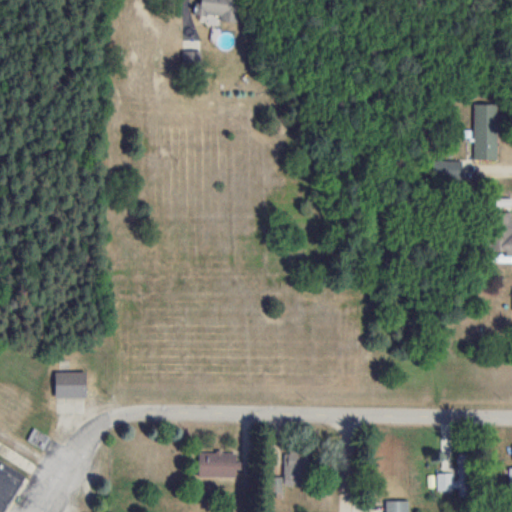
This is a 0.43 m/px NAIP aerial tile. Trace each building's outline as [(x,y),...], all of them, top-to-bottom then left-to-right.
[(198,0),(197,15),(236,21),(239,1),(234,0),(198,0)] [(182,51),(182,69),(200,69),(200,51),(182,51)] [(497,158),(497,103),(473,103),(473,158),(497,158)] [(459,162),(433,162),(433,176),(459,176),(459,162)] [(511,212),(487,212),(487,254),(511,253),(511,233),(511,234),(511,212)] [(85,397),(85,371),(54,371),(54,397),(85,397)] [(198,477),(235,477),(235,452),(198,452),(198,477)] [(304,452),(285,453),(287,474),(306,473),(304,452)] [(0,511),(0,459),(26,476),(2,511),(0,511)] [(385,511),(408,511),(408,501),(385,501),(385,511)]
